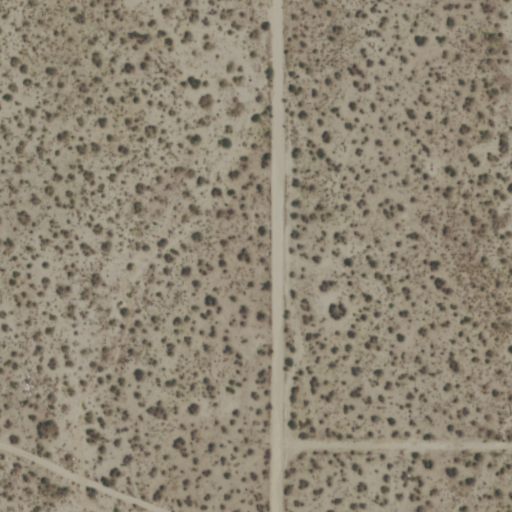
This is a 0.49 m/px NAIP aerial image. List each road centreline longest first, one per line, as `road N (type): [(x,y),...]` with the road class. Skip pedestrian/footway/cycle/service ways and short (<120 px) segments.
road 1 (residential): [(282,511),(288,0)]
road 2 (residential): [(0,449),(130,511)]
